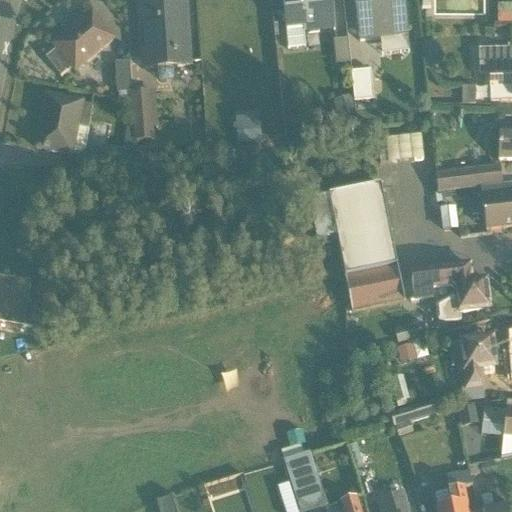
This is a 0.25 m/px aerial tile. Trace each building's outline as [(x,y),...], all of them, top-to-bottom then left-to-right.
[(280,0),(284,34),(302,32),(302,37),(332,34),(328,0),(280,0)] [(353,0),(358,45),(379,43),(381,57),(408,55),(402,0),(353,0)] [(189,72),(183,2),(137,5),(142,76),(156,75),(156,84),(161,86),(169,85),(172,82),(171,74),(189,72)] [(511,5),(498,5),(497,25),(511,25),(511,5)] [(74,77),(113,44),(90,17),(51,49),(54,53),(44,61),(60,80),(70,72),(74,77)] [(348,66),(346,43),(331,44),(333,68),(348,66)] [(439,69),(437,46),(423,47),(425,70),(439,69)] [(511,53),(477,54),(478,79),(488,79),(488,106),(511,104),(511,53)] [(127,65),(113,66),(115,96),(129,95),(127,65)] [(372,101),(370,74),(351,76),(353,103),(372,101)] [(473,109),(473,91),(460,91),(461,109),(473,109)] [(154,94),(130,97),(133,130),(135,145),(153,143),(152,132),(158,131),(154,94)] [(82,107),(45,100),(35,152),(72,159),(73,155),(82,157),(91,111),(82,109),(82,107)] [(135,145),(133,130),(125,131),(124,154),(100,153),(99,172),(125,172),(136,173),(135,145)] [(511,132),(498,132),(497,163),(511,164),(511,132)] [(419,139),(384,143),(387,166),(422,162),(419,139)] [(454,196),(455,204),(469,203),(468,194),(479,193),(500,190),(498,170),(435,178),(437,198),(454,196)] [(479,193),(484,234),(511,230),(511,199),(510,200),(509,189),(500,190),(479,193)] [(402,305),(377,190),(307,205),(316,245),(335,241),(350,315),(402,305)] [(454,212),(439,214),(442,235),(457,233),(454,212)] [(38,237),(18,234),(15,254),(35,257),(38,237)] [(469,268),(408,275),(412,306),(432,303),(431,294),(452,292),(452,298),(435,312),(436,323),(445,325),(459,324),(458,316),(487,313),(485,296),(481,296),(480,285),(471,286),(469,268)] [(29,292),(0,286),(0,329),(22,333),(23,329),(32,330),(35,309),(26,308),(29,292)] [(373,347),(365,332),(351,340),(359,355),(373,347)] [(490,342),(447,347),(450,370),(460,369),(460,375),(494,371),(490,342)] [(412,348),(395,352),(399,366),(415,362),(412,348)] [(431,403),(409,411),(414,424),(436,416),(431,403)] [(511,441),(511,405),(506,405),(505,413),(483,411),(481,427),(503,430),(502,440),(511,441)] [(469,425),(478,424),(476,409),(460,411),(463,442),(471,441),(469,425)] [(309,458),(294,463),(309,511),(311,511),(326,507),(309,458)] [(465,511),(462,492),(471,490),(468,475),(445,480),(448,495),(445,495),(449,511),(442,511),(465,511)] [(503,511),(498,486),(485,489),(487,499),(480,500),(483,511),(480,511),(479,511),(503,511)] [(233,493),(236,511),(249,511),(246,491),(233,493)] [(405,511),(401,497),(377,505),(379,511),(405,511)] [(176,511),(172,500),(155,506),(157,511),(176,511)] [(339,511),(356,511),(353,502),(338,508),(339,511)]
